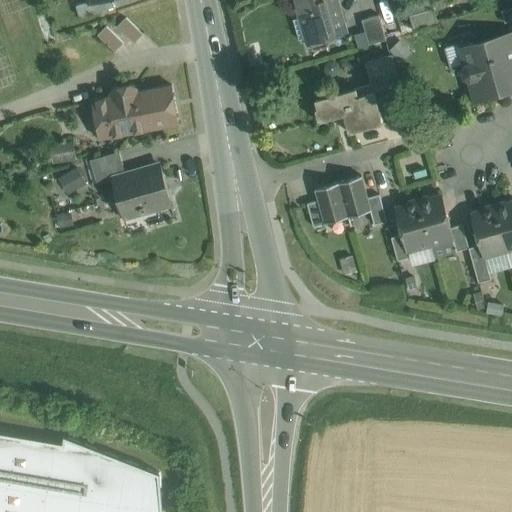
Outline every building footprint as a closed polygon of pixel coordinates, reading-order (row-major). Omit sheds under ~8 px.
[(295,0),(307,38),(344,28),(344,27),(343,27),(334,0),(295,0)] [(380,14),(362,19),(370,44),(387,39),(380,14)] [(142,33),(127,17),(118,25),(134,41),(142,33)] [(124,42),(107,26),(98,35),(115,51),(124,42)] [(496,39),(476,44),(475,43),(474,44),(474,45),(464,47),(462,47),(467,64),(463,70),(465,76),(471,79),(472,79),(477,99),(478,98),(478,97),(488,95),(490,95),(490,94),(494,87),(511,81),(511,46),(511,44),(508,34),(507,34),(507,35),(497,38),(497,37),(495,38),(496,39)] [(391,54),(365,62),(371,84),(373,83),(375,92),(400,85),(391,54)] [(371,84),(316,99),(318,108),(316,109),(319,121),(344,114),(349,132),(383,123),(375,92),(373,83),(371,84)] [(137,88),(131,84),(114,87),(110,93),(111,96),(92,99),(96,120),(110,117),(113,136),(179,124),(172,84),(138,91),(137,88)] [(74,141),(51,144),(53,163),(76,160),(74,141)] [(119,151),(90,160),(97,183),(113,179),(113,178),(126,174),(119,151)] [(126,174),(113,178),(113,179),(125,216),(171,203),(160,164),(126,174)] [(72,194),(70,186),(84,183),(80,167),(52,174),(58,197),(72,194)] [(427,174),(425,168),(414,171),(415,177),(427,174)] [(362,175),(339,182),(348,216),(370,210),(371,210),(368,197),(362,175)] [(339,182),(315,188),(319,200),(325,223),(348,216),(339,182)] [(379,194),(368,197),(371,210),(370,210),(374,224),(387,221),(379,194)] [(442,194),(419,201),(430,243),(453,237),(454,237),(451,227),(442,194)] [(319,200),(307,203),(314,226),(325,223),(319,200)] [(430,243),(419,201),(396,207),(403,233),(407,250),(408,250),(430,243)] [(511,201),(495,207),(507,249),(511,247),(511,201)] [(495,207),(472,213),(480,244),(484,255),(485,255),(507,249),(495,207)] [(72,209),(53,213),(56,225),(75,221),(72,209)] [(462,224),(451,227),(454,237),(453,237),(456,251),(469,247),(462,224)] [(403,233),(391,236),(398,260),(410,256),(408,250),(407,250),(403,233)] [(484,255),(480,244),(469,247),(479,282),(491,278),(485,255),(484,255)] [(63,442),(0,431),(0,511),(162,511),(160,473),(64,435),(63,442)]
